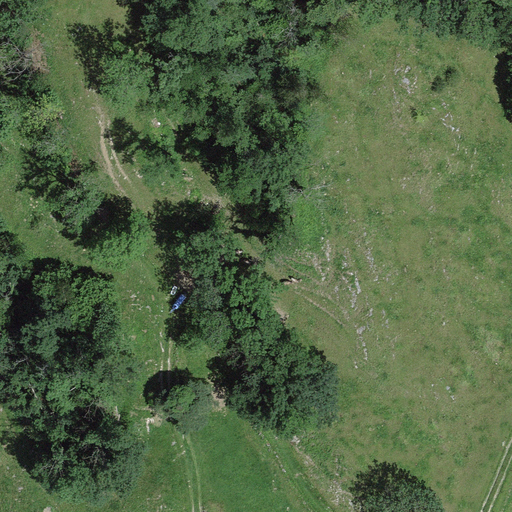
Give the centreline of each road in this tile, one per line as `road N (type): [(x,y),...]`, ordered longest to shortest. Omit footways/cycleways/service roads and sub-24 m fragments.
road 1 (track): [(65,203),(214,327),(287,458),(329,511)]
road 2 (track): [(176,292),(168,372),(202,511)]
road 3 (track): [(10,0),(8,16),(65,203)]
